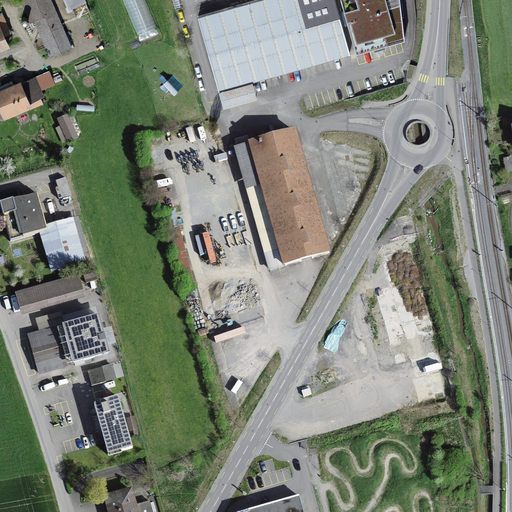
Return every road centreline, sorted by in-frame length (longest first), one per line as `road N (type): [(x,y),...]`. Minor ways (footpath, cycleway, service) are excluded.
road 1 (secondary): [(212,511),(406,159)]
road 2 (unknown): [(248,271),(211,144),(201,140),(177,145),(172,156),(198,263),(212,277)]
road 3 (unclassified): [(65,511),(0,317)]
